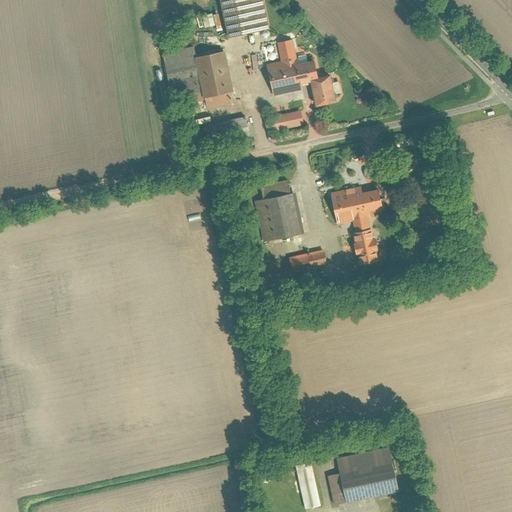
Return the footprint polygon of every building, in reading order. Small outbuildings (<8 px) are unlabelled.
[(217,0),(226,40),(270,30),(263,0),(217,0)] [(311,86),(316,108),(336,104),(331,76),(319,79),(315,61),(300,64),(295,39),(275,43),(279,62),(266,64),(272,94),(311,86)] [(172,116),(237,103),(226,49),(194,55),(193,50),(160,57),(172,116)] [(277,115),(281,130),(301,124),(297,110),(277,115)] [(206,142),(248,134),(245,118),(203,126),(206,142)] [(261,248),(301,239),(291,196),(287,197),(284,182),(259,188),(263,205),(252,208),(261,248)] [(356,268),(356,271),(374,267),(366,224),(385,220),(379,191),(361,194),(360,187),(324,194),(331,230),(348,227),(356,268)] [(285,262),(289,279),(323,270),(319,253),(285,262)] [(330,478),(336,506),(398,493),(389,448),(337,459),(340,476),(330,478)] [(295,467),(304,511),(305,511),(322,508),(313,464),(295,467)]
